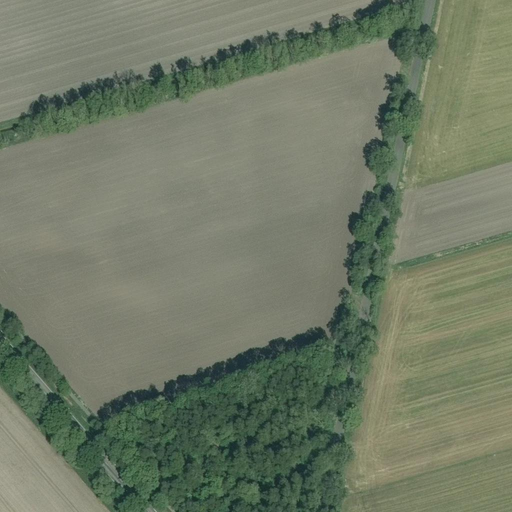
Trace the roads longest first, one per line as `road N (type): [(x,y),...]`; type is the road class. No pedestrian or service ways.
road 1 (unclassified): [(323,511),(436,0)]
road 2 (tertiary): [(0,341),(148,511)]
